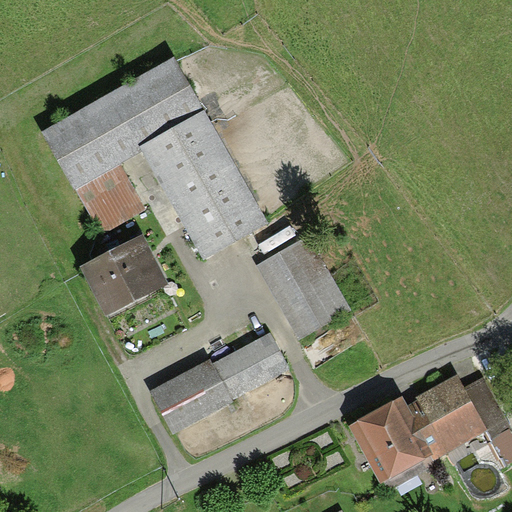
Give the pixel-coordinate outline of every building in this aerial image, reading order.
[(169,74),(41,146),(95,241),(140,215),(115,172),(135,160),(195,266),(258,231),(169,74)] [(310,244),(259,272),(300,345),(351,316),(310,244)] [(137,247),(77,279),(102,327),(162,295),(137,247)] [(266,338),(151,402),(171,436),(285,373),(266,338)] [(451,382),(349,438),(377,490),(480,434),(451,382)]
